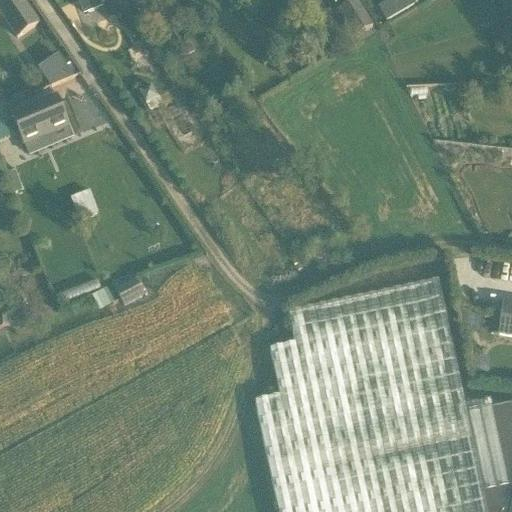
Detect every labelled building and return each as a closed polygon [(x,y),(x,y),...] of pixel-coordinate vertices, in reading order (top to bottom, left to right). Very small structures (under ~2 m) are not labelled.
[(0,15),(17,41),(40,25),(22,0),(1,0),(0,1),(0,15)] [(78,0),(85,15),(102,8),(98,0),(78,0)] [(99,0),(103,8),(119,2),(118,0),(99,0)] [(511,0),(497,0),(503,16),(511,12),(511,0)] [(373,28),(356,1),(337,13),(355,40),(373,28)] [(393,1),(378,9),(386,24),(401,15),(393,1)] [(341,45),(327,24),(313,33),(327,55),(341,45)] [(169,38),(179,58),(178,59),(181,65),(188,61),(186,58),(195,53),(188,43),(184,45),(178,33),(169,38)] [(60,58),(38,73),(50,89),(74,80),(60,58)] [(24,147),(69,129),(57,101),(12,119),(24,147)] [(4,108),(0,109),(0,143),(11,140),(5,125),(10,123),(4,108)] [(70,198),(77,220),(94,214),(88,193),(70,198)] [(124,309),(145,298),(135,280),(114,291),(124,309)] [(510,511),(511,502),(511,408),(509,408),(492,412),(491,404),(465,409),(439,284),(288,316),(295,347),(270,352),(280,399),(255,404),(278,511),(510,511)] [(511,304),(505,303),(500,337),(511,338),(511,304)] [(474,318),(461,312),(464,331),(480,334),(482,320),(474,318)]
